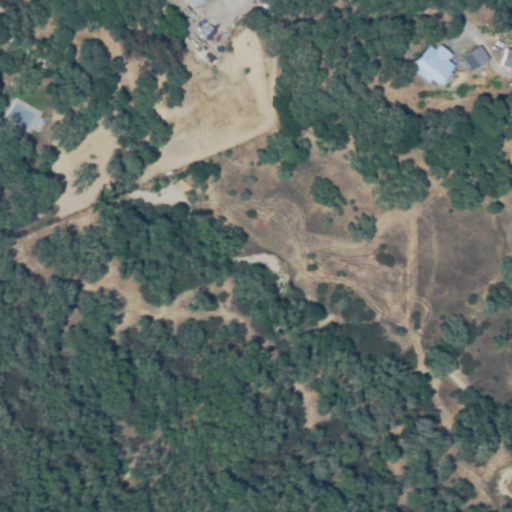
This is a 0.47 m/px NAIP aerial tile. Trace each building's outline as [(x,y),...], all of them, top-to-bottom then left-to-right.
[(167,0),(207,0),(193,11),(184,0),(175,0),(170,4),(167,0)] [(427,69),(451,86),(467,64),(460,59),(464,54),(446,42),(427,69)] [(511,48),(511,68),(498,64),(504,46),(511,48)] [(427,47),(433,52),(437,47),(449,56),(444,62),(450,67),(436,85),(429,80),(426,84),(414,75),(417,71),(411,67),(427,47)] [(461,57),(477,47),(488,63),(471,74),(461,57)]
